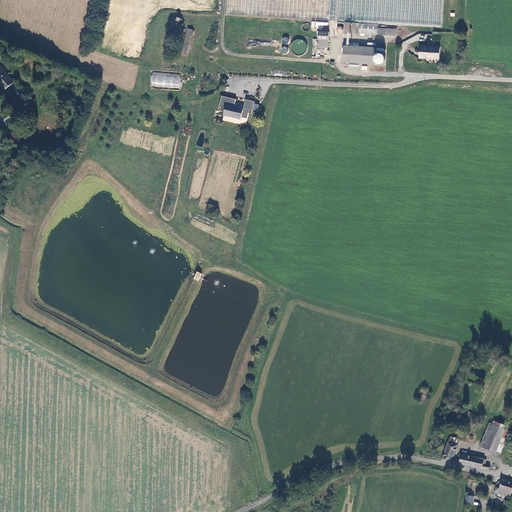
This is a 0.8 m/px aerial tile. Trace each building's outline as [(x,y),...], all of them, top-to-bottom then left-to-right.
[(226,0),(225,14),(331,20),(331,0),(226,0)] [(338,21),(339,0),(331,0),(331,20),(338,21)] [(441,26),(443,0),(339,0),(338,21),(396,24),(441,26)] [(343,32),(396,36),(396,29),(378,28),(378,25),(344,22),(343,32)] [(188,29),(182,53),(186,54),(193,30),(188,29)] [(328,32),(318,32),(317,40),(319,40),(328,41),(328,32)] [(440,33),(432,33),(432,41),(439,41),(440,33)] [(291,53),(305,54),(306,41),(292,40),(291,53)] [(328,41),(319,40),(319,48),(328,49),(328,41)] [(374,48),(344,45),(343,62),(346,63),(373,64),(374,48)] [(440,48),(419,47),(418,59),(429,60),(429,59),(439,59),(440,48)] [(374,57),(374,59),(374,61),(376,63),(378,64),(380,64),(382,63),(384,61),(384,59),(384,57),(382,55),(380,54),(378,54),(376,55),(374,57)] [(0,91),(4,95),(14,87),(0,70),(0,91)] [(181,73),(151,70),(149,88),(180,90),(181,73)] [(242,118),(242,116),(248,117),(249,112),(249,110),(252,111),(253,109),(254,103),(254,101),(245,99),(244,107),(235,105),(236,99),(222,96),(220,106),(226,107),(224,114),(230,115),(230,116),(242,118)] [(496,452),(506,428),(490,423),(481,446),(496,452)] [(450,436),(442,459),(451,462),(459,439),(450,436)] [(486,459),(459,453),(457,457),(460,458),(460,459),(458,459),(457,460),(459,461),(458,463),(488,470),(489,465),(485,464),(486,459)] [(511,491),(511,482),(502,480),(499,489),(495,488),(494,493),(498,494),(510,497),(511,491)] [(473,495),(466,494),(465,503),(472,504),(473,495)]
